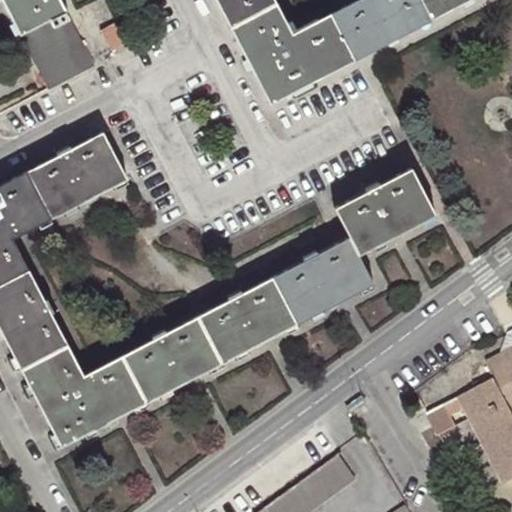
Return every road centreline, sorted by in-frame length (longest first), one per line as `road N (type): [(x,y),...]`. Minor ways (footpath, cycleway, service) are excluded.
road 1 (unclassified): [(511,251),(166,511)]
road 2 (residential): [(181,0),(207,51),(0,156)]
road 3 (unknown): [(378,110),(364,71),(370,52),(477,0)]
road 4 (unknown): [(342,379),(447,511)]
road 5 (residential): [(54,511),(0,402)]
